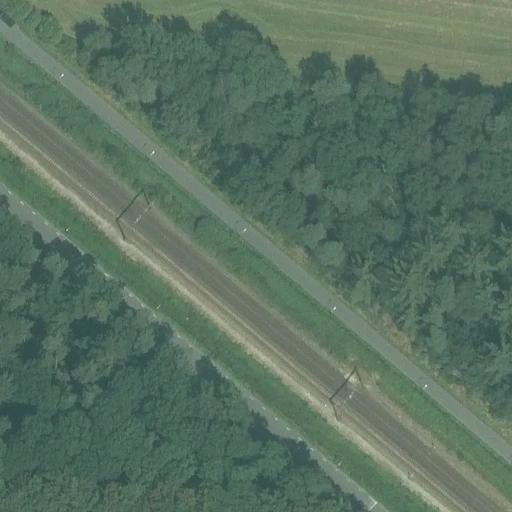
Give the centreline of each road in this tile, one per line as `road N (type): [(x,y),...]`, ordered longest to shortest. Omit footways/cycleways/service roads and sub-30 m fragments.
road 1 (unclassified): [(511,458),(0,25)]
road 2 (unclassified): [(0,197),(375,511)]
